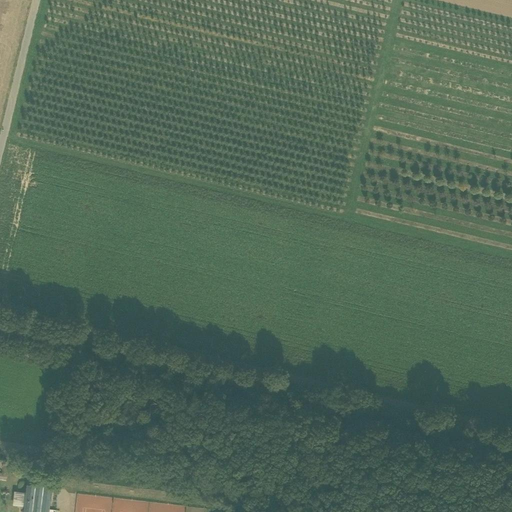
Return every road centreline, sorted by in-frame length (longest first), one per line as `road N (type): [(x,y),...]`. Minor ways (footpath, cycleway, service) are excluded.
road 1 (track): [(84,327),(511,428)]
road 2 (residential): [(306,511),(171,471),(0,445)]
road 3 (track): [(0,147),(35,0)]
